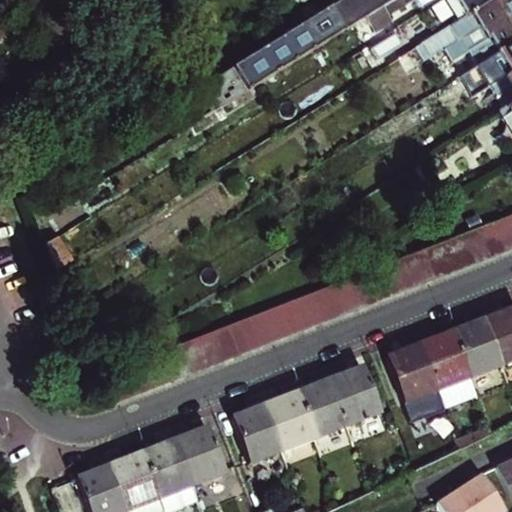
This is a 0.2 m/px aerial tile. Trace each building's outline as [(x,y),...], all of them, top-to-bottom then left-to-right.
[(333,0),(245,54),(228,65),(241,88),(311,44),(381,0),(333,0)] [(511,40),(511,11),(505,0),(484,0),(458,17),(450,22),(385,62),(394,76),(448,42),(456,55),(475,43),(484,57),(511,40)] [(447,0),(435,0),(450,22),(458,17),(447,0)] [(484,0),(447,0),(458,17),(484,0)] [(498,79),(511,69),(511,40),(484,57),(480,60),(483,65),(487,62),(498,79)] [(511,100),(511,99),(511,69),(498,79),(494,81),(497,86),(501,84),(511,100)] [(511,99),(511,100),(490,113),(511,148),(511,99)] [(94,149),(76,160),(83,171),(100,160),(94,149)] [(42,181),(29,159),(12,170),(21,194),(36,185),(42,181)] [(50,208),(36,185),(21,194),(31,220),(50,208)] [(511,243),(511,224),(508,213),(494,219),(505,246),(511,243)] [(505,246),(494,219),(480,224),(492,251),(505,246)] [(492,251),(480,224),(467,229),(478,256),(492,251)] [(478,256),(467,229),(454,234),(466,261),(478,256)] [(54,234),(40,243),(50,269),(64,260),(54,234)] [(466,261),(454,234),(441,239),(452,267),(466,261)] [(452,267),(441,239),(430,244),(441,271),(452,267)] [(441,271),(430,244),(418,248),(428,276),(441,271)] [(428,276),(418,248),(403,254),(414,282),(428,276)] [(414,282),(403,254),(393,258),(391,259),(402,286),(414,282)] [(402,286),(391,259),(378,264),(389,291),(392,290),(402,286)] [(389,291),(378,264),(365,269),(375,297),(389,291)] [(375,297),(365,269),(357,273),(351,275),(362,302),(375,297)] [(346,277),(338,280),(348,307),(362,302),(351,275),(346,277)] [(348,307),(338,280),(325,285),(335,312),(348,307)] [(325,285),(313,289),(324,316),(335,312),(325,285)] [(324,316),(313,289),(305,293),(301,294),(311,321),(324,316)] [(311,321),(301,294),(287,299),(298,327),(311,321)] [(298,327),(287,299),(278,302),(273,304),(284,332),(298,327)] [(284,332),(273,304),(261,309),(271,337),(284,332)] [(467,310),(489,367),(511,357),(511,326),(505,308),(487,315),(483,304),(467,310)] [(81,308),(68,316),(78,342),(91,334),(81,308)] [(261,309),(248,314),(258,342),(271,337),(261,309)] [(457,327),(438,333),(456,379),(489,367),(467,310),(453,316),(457,327)] [(248,314),(234,320),(244,347),(258,342),(248,314)] [(234,320),(222,325),(232,352),(236,350),(244,347),(234,320)] [(232,352),(222,325),(209,330),(220,357),(232,352)] [(220,357),(209,330),(196,335),(207,361),(220,357)] [(456,379),(438,333),(421,341),(417,330),(402,336),(424,392),(430,408),(463,396),(456,379)] [(196,335),(183,340),(193,366),(207,361),(196,335)] [(424,392),(402,336),(389,341),(392,352),(374,359),(399,424),(431,411),(430,408),(424,392)] [(193,366),(183,340),(175,342),(171,344),(181,371),(193,366)] [(181,371),(171,344),(158,349),(169,376),(181,371)] [(158,349),(144,355),(154,382),(169,376),(158,349)] [(154,382),(144,355),(132,360),(142,386),(154,382)] [(132,360),(118,365),(129,392),(142,386),(132,360)] [(118,365),(105,370),(115,397),(129,392),(118,365)] [(327,365),(312,371),(334,427),(367,414),(365,408),(371,406),(362,382),(358,383),(355,383),(349,368),(331,376),(327,365)] [(105,370),(91,375),(101,402),(115,397),(105,370)] [(301,387),(283,394),(302,440),(334,427),(312,371),(297,376),(301,387)] [(263,390),(247,396),(269,453),(302,440),(283,394),(266,400),(263,390)] [(269,453),(247,396),(232,402),(236,413),(217,420),(236,466),(269,453)] [(172,425),(156,431),(178,488),(211,475),(193,429),(175,436),(172,425)] [(178,488),(156,431),(149,434),(141,437),(145,448),(128,454),(150,511),(159,511),(183,502),(178,488)] [(419,465),(447,451),(441,436),(412,448),(419,465)] [(150,511),(128,454),(111,460),(107,450),(91,456),(113,511),(150,511)] [(113,511),(91,456),(77,462),(81,472),(62,480),(74,511),(113,511)] [(511,457),(489,468),(508,509),(511,507),(511,457)] [(492,511),(472,478),(452,490),(465,511),(492,511)] [(465,511),(452,490),(430,505),(434,511),(465,511)]
